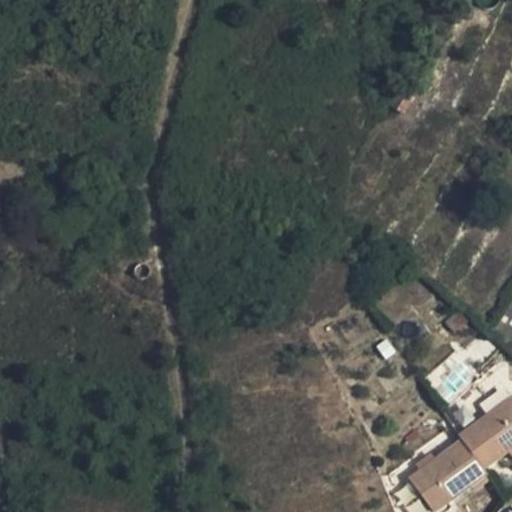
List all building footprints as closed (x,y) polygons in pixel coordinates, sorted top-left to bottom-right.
[(392,106),(404,113),(413,99),(400,91),(392,106)] [(485,419),(511,400),(506,393),(480,412),(485,419)] [(511,399),(511,400),(485,419),(460,437),(463,441),(485,470),(508,453),(511,457),(511,399)] [(463,441),(436,460),(421,471),(410,479),(432,511),(437,511),(450,503),(474,485),(486,476),(488,475),(485,470),(463,441)] [(421,471),(436,460),(432,454),(417,465),(421,471)] [(489,481),(486,476),(474,485),(478,489),(489,481)] [(449,511),(454,509),(450,503),(437,511),(449,511)]
